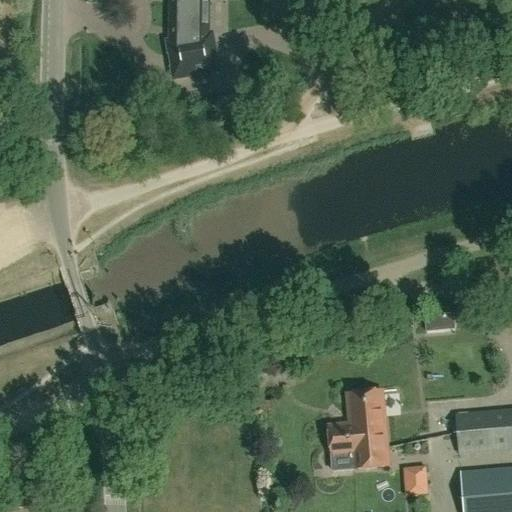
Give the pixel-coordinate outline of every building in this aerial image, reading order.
[(174,0),(175,5),(173,9),(173,13),(175,16),(175,42),(167,43),(174,80),(218,72),(212,35),(208,36),(208,0),(174,0)] [(348,396),(350,419),(351,427),(330,429),(332,458),(345,456),(346,461),(338,462),(334,469),(339,476),(347,475),(350,468),(355,467),(355,471),(389,467),(382,393),(348,396)] [(511,410),(457,415),(460,454),(511,449),(511,410)] [(464,511),(511,511),(511,469),(461,474),(464,511)] [(427,473),(403,474),(405,502),(428,501),(427,473)]
